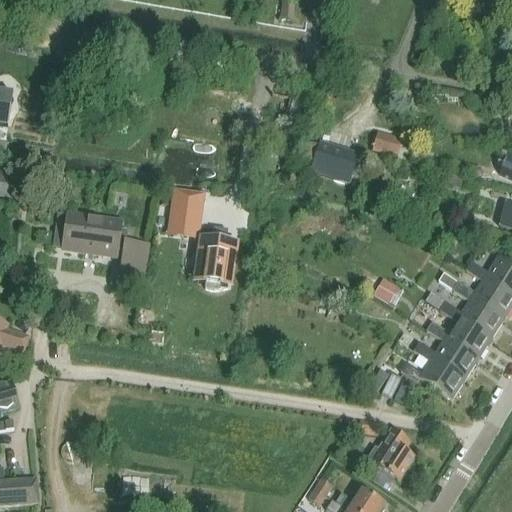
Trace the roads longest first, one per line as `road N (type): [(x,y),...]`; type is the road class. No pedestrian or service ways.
road 1 (track): [(479,445),(436,427),(345,411),(115,375),(30,372)]
road 2 (track): [(511,96),(88,22)]
road 3 (unclassified): [(436,511),(511,393)]
